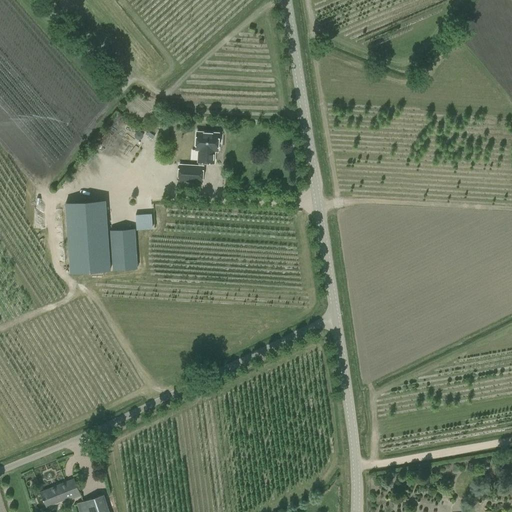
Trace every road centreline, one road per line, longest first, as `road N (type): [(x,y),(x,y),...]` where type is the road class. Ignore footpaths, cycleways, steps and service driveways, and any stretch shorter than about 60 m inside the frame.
road 1 (unclassified): [(0,472),(333,318)]
road 2 (unclassified): [(333,318),(283,0)]
road 3 (unknown): [(117,199),(315,206)]
road 4 (unclassified): [(355,511),(333,318)]
road 5 (track): [(511,441),(355,468)]
